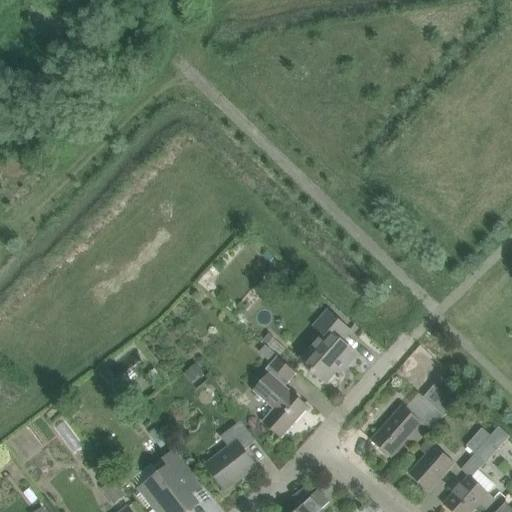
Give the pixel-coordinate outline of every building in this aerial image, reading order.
[(318,307),(323,301),(312,291),(306,298),(318,307)] [(300,361),(311,370),(326,383),(345,362),(348,365),(357,354),(342,341),(351,331),(328,311),(314,327),(323,335),(300,361)] [(270,333),(264,340),(268,345),(274,338),(275,337),(270,333)] [(266,345),(260,352),(269,360),(275,353),(266,345)] [(263,422),(267,426),(282,439),(310,408),(286,386),(297,374),(278,357),(266,370),(270,373),(253,391),(274,409),(263,422)] [(192,382),(204,372),(197,364),(185,374),(192,382)] [(445,416),(456,404),(465,393),(444,375),(424,398),(439,411),(445,416)] [(403,406),(397,412),(372,441),(391,458),(408,439),(414,445),(429,429),(403,406)] [(206,466),(213,474),(225,490),(257,466),(245,450),(256,441),(241,421),(220,437),(229,448),(206,466)] [(171,441),(162,429),(160,426),(151,432),(153,436),(161,448),(171,441)] [(492,436),(476,454),(462,470),(470,476),(444,505),(452,511),(472,511),(480,503),(486,509),(495,499),(489,493),(495,485),(478,470),(485,462),(486,463),(510,437),(500,427),(492,436)] [(467,446),(476,454),(492,436),(483,428),(467,446)] [(429,492),(442,477),(455,463),(429,440),(420,450),(427,456),(410,474),(429,492)] [(191,494),(201,487),(175,452),(154,468),(158,474),(140,489),(142,492),(136,496),(147,510),(153,505),(158,511),(187,511),(198,503),(191,494)] [(115,504),(126,496),(113,480),(102,489),(115,504)] [(321,511),(330,502),(318,490),(296,511),(321,511)] [(511,511),(511,508),(506,503),(496,511),(511,511)]
